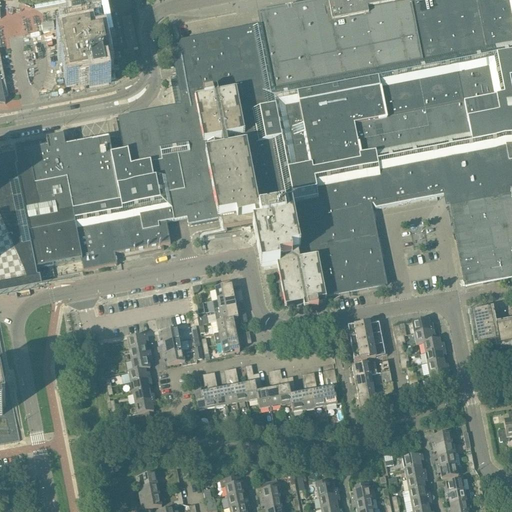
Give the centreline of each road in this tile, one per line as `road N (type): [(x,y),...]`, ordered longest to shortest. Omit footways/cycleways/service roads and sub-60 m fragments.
road 1 (residential): [(511,490),(487,468),(449,301),(382,313)]
road 2 (residential): [(276,328),(235,263),(67,293)]
road 3 (unclassified): [(52,511),(16,330),(27,309),(51,296)]
road 4 (unclassified): [(0,133),(136,104),(148,95),(150,75)]
road 5 (unclassified): [(150,75),(121,97),(0,121)]
road 6 (residential): [(180,417),(173,378),(179,372),(266,360)]
